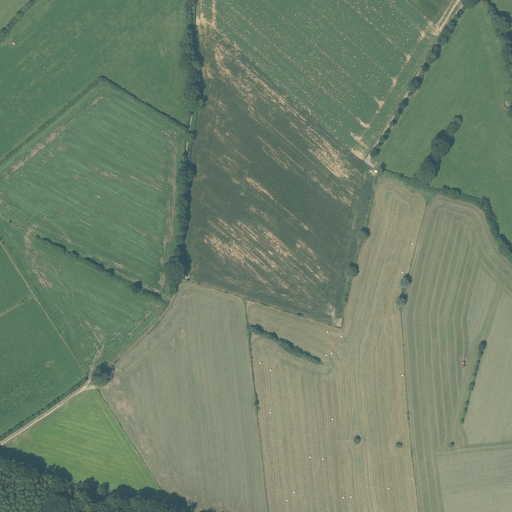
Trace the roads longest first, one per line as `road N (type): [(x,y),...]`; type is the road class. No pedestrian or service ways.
road 1 (track): [(192,0),(194,92),(172,299),(142,337),(0,443)]
road 2 (track): [(374,166),(368,156),(465,0)]
